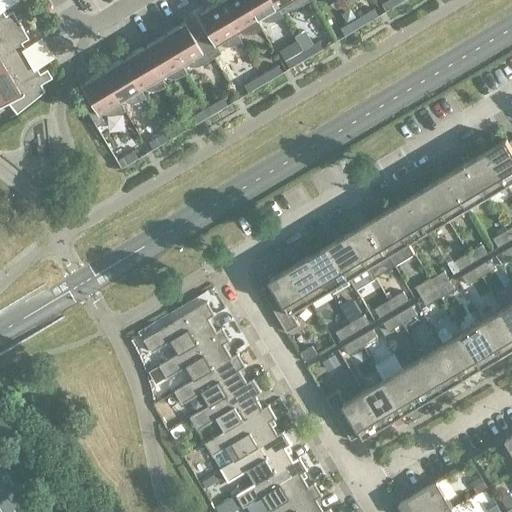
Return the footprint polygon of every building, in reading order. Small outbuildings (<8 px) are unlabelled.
[(255,19),(243,0),(218,0),(217,1),(235,32),(235,31),(241,28),(244,30),(248,31),(252,31),(256,30),(260,28),(260,29),(261,28),(256,19),(255,19)] [(276,7),(271,0),(243,0),(255,19),(256,19),(261,16),(265,18),(269,19),(273,19),(277,18),(280,15),(281,16),(282,16),(277,7),(276,7)] [(402,1),(401,0),(386,0),(381,3),(385,11),(402,1)] [(235,32),(217,1),(196,14),(206,31),(200,35),(213,57),(220,53),(215,43),(220,40),(223,42),(227,43),(231,43),(235,42),(239,40),(240,41),(241,40),(235,31),(235,32)] [(5,15),(0,6),(0,28),(17,18),(12,10),(5,15)] [(373,8),(356,18),(361,25),(377,15),(373,8)] [(28,38),(17,18),(0,28),(0,59),(7,71),(30,57),(21,42),(28,38)] [(361,25),(356,18),(340,28),(344,35),(361,25)] [(184,21),(162,34),(180,64),(181,64),(186,60),(190,62),(193,64),(198,64),(201,62),(205,60),(206,61),(213,57),(200,35),(194,38),(184,21)] [(180,64),(162,34),(142,46),(160,76),(166,72),(169,75),(173,76),(177,76),(181,74),(185,72),(185,73),(186,73),(181,64),(180,64)] [(318,40),(301,50),(306,58),(323,48),(318,40)] [(160,76),(142,46),(121,58),(139,88),(140,88),(145,85),(148,87),(152,88),(156,88),(160,87),(164,84),(164,85),(166,85),(160,76)] [(306,58),(301,50),(285,60),(289,68),(306,58)] [(39,73),(30,57),(7,71),(0,59),(0,107),(8,103),(16,113),(44,90),(40,84),(51,77),(46,68),(39,73)] [(139,88),(121,58),(100,70),(118,101),(119,100),(124,97),(128,99),(132,100),(136,100),(140,99),(143,97),(144,98),(145,97),(140,88),(139,88)] [(277,65),(260,75),(265,82),(281,72),(277,65)] [(118,101),(100,70),(79,83),(89,100),(83,104),(96,126),(104,122),(98,113),(104,109),(107,111),(111,113),(115,112),(119,111),(123,109),(123,110),(124,109),(119,100),(118,101)] [(265,82),(260,75),(243,85),(248,92),(265,82)] [(223,97),(206,107),(210,114),(227,104),(223,97)] [(210,114),(206,107),(189,117),(193,124),(210,114)] [(181,121),(164,131),(169,139),(186,129),(181,121)] [(169,139),(164,131),(148,141),(152,149),(169,139)] [(491,147),(486,150),(507,184),(511,181),(511,139),(509,141),(507,138),(491,147)] [(133,150),(116,160),(120,167),(137,157),(133,150)] [(507,184),(486,150),(482,152),(467,161),(487,196),(507,184)] [(487,196),(467,161),(452,170),(447,173),(468,207),(487,196)] [(468,207),(447,173),(443,176),(428,185),(448,219),(468,207)] [(448,219),(428,185),(412,194),(408,196),(429,231),(448,219)] [(429,231),(408,196),(403,199),(388,208),(409,243),(429,231)] [(409,243),(388,208),(373,217),(368,220),(389,254),(409,243)] [(389,254),(368,220),(364,222),(349,231),(369,266),(389,254)] [(511,237),(507,229),(493,237),(498,246),(511,237)] [(369,266),(349,231),(334,240),(329,243),(350,278),(369,266)] [(350,278),(329,243),(324,246),(310,255),(330,289),(350,278)] [(482,243),(468,252),(473,261),(487,252),(482,243)] [(511,257),(511,245),(501,252),(507,261),(511,257)] [(473,261),(468,252),(453,260),(459,269),(473,261)] [(330,289),(310,255),(295,263),(290,266),(310,301),(330,289)] [(496,267),(491,258),(476,266),(482,276),(496,267)] [(310,301),(290,266),(286,269),(269,278),(271,282),(267,285),(261,288),(287,332),(299,324),(292,312),(310,301)] [(482,276),(476,266),(462,275),(467,284),(482,276)] [(444,270),(430,278),(435,287),(450,279),(444,270)] [(435,287),(430,278),(416,287),(421,296),(435,287)] [(455,288),(450,279),(435,287),(441,296),(455,288)] [(441,296),(435,287),(421,296),(426,305),(441,296)] [(403,291),(389,299),(394,308),(409,300),(403,291)] [(394,308),(389,299),(375,307),(380,317),(394,308)] [(171,340),(178,353),(179,354),(217,331),(217,330),(210,319),(209,318),(215,314),(207,301),(144,339),(152,352),(171,340)] [(511,302),(501,309),(511,326),(511,302)] [(417,314),(412,305),(397,313),(403,322),(417,314)] [(511,349),(511,326),(501,309),(482,320),(502,355),(508,351),(511,349)] [(403,322),(397,313),(383,322),(389,331),(403,322)] [(364,314),(350,322),(355,331),(369,323),(364,314)] [(502,355),(482,320),(462,332),(482,367),(497,358),(502,355)] [(355,331),(350,322),(335,331),(341,340),(355,331)] [(223,327),(217,330),(217,331),(179,354),(178,353),(159,364),(160,365),(163,371),(167,377),(186,366),(194,379),(194,380),(233,357),(232,356),(225,345),(224,343),(231,340),(223,327)] [(378,337),(372,328),(358,337),(364,346),(378,337)] [(482,367),(462,332),(442,344),(462,378),(468,375),(482,367)] [(364,346),(358,337),(344,345),(349,354),(364,346)] [(301,351),(307,360),(318,353),(312,344),(301,351)] [(462,378),(442,344),(422,355),(443,390),(457,382),(462,378)] [(238,352),(232,356),(233,357),(194,380),(194,379),(174,390),(182,403),(202,392),(209,405),(210,405),(248,383),(247,382),(241,371),(240,369),(246,366),(238,352)] [(443,390),(422,355),(403,367),(421,398),(423,402),(429,398),(443,390)] [(159,364),(149,370),(153,377),(163,371),(160,365),(159,364)] [(421,398),(403,367),(383,379),(404,413),(418,405),(423,402),(421,398)] [(253,378),(247,382),(248,383),(210,405),(209,405),(190,416),(198,429),(217,418),(224,430),(225,431),(263,409),(263,408),(256,397),(255,395),(261,391),(253,378)] [(404,413),(383,379),(364,390),(382,421),(384,425),(390,421),(404,413)] [(338,389),(325,396),(351,440),(360,435),(362,434),(364,437),(379,428),(384,425),(382,421),(364,390),(345,401),(338,389)] [(269,404),(263,408),(263,409),(225,431),(224,430),(205,442),(213,455),(222,449),(230,462),(240,456),(240,457),(279,435),(278,433),(272,423),(270,421),(276,417),(269,404)] [(181,422),(171,428),(176,437),(186,431),(181,422)] [(284,430),(278,433),(279,435),(240,457),(240,456),(230,462),(220,468),(228,481),(248,470),(255,482),(256,483),(294,461),(293,460),(287,449),(286,447),(292,443),(285,431),(284,430)] [(300,456),(293,460),(294,461),(256,483),(255,482),(236,494),(244,507),(263,496),(271,508),(271,509),(309,486),(303,475),(301,473),(307,469),(300,457),(300,456)] [(208,460),(194,468),(199,477),(213,469),(208,460)] [(214,474),(202,481),(206,488),(218,481),(214,474)] [(443,511),(453,506),(437,480),(399,502),(404,511),(443,511)] [(315,482),(309,486),(271,509),(271,508),(264,511),(324,511),(318,501),(317,499),(323,495),(315,482)] [(501,498),(507,509),(511,506),(511,495),(510,492),(501,498)] [(226,500),(215,506),(218,511),(228,511),(232,510),(226,500)]
